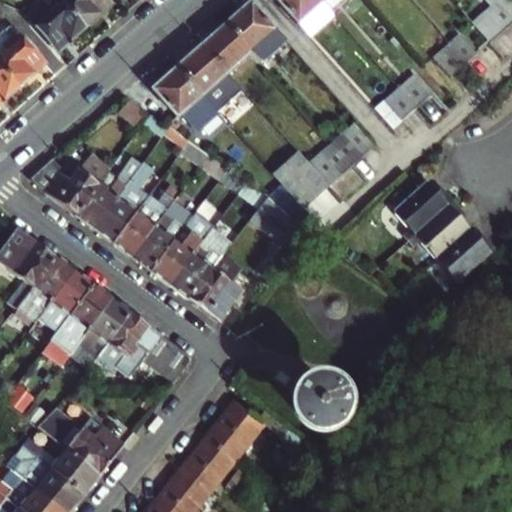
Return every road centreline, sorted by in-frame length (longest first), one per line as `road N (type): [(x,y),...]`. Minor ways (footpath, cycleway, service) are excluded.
road 1 (residential): [(0,188),(213,352),(212,369),(98,511)]
road 2 (tertiary): [(0,165),(188,0)]
